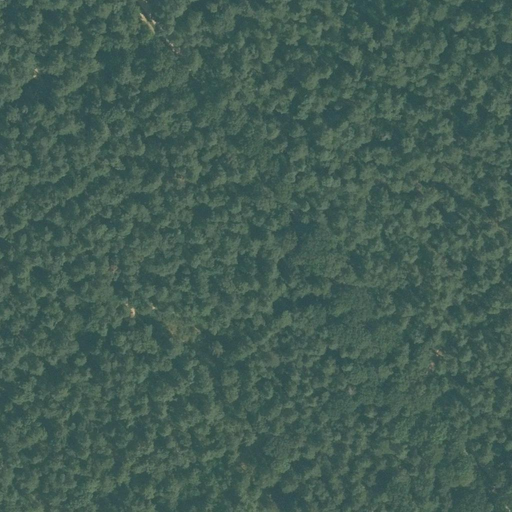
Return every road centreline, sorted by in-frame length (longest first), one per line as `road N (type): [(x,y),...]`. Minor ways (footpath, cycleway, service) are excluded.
road 1 (track): [(409,359),(135,0)]
road 2 (track): [(0,389),(129,307),(159,305),(197,334),(246,444)]
road 3 (track): [(0,224),(118,155),(112,125),(68,67)]
road 4 (track): [(169,467),(50,501),(0,396)]
road 5 (track): [(511,505),(409,359)]
road 6 (track): [(246,444),(399,364)]
